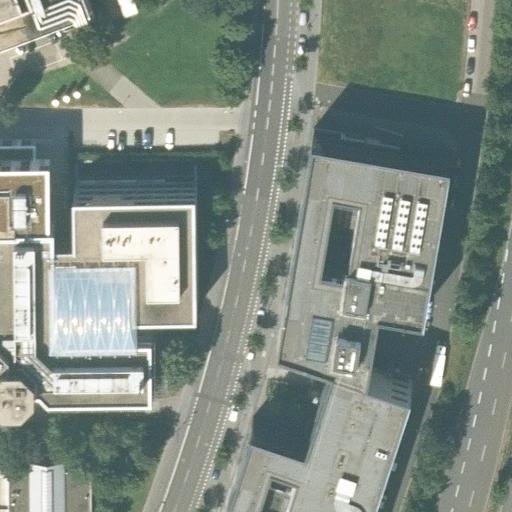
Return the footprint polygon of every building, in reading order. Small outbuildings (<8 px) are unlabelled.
[(0,0),(0,50),(4,49),(1,40),(61,18),(75,13),(91,7),(88,0),(0,0)] [(75,13),(61,18),(65,29),(79,23),(75,13)] [(253,417),(221,511),(368,511),(412,380),(370,364),(380,299),(425,306),(451,151),(313,128),(278,337),(333,354),(307,434),(253,417)] [(55,319),(55,246),(66,246),(75,246),(75,250),(78,249),(133,248),(133,275),(134,305),(169,305),(169,306),(198,306),(197,184),(74,186),(75,233),(70,233),(66,233),(55,233),(55,215),(51,215),(50,150),(36,150),(36,136),(0,136),(0,321),(15,336),(15,347),(23,347),(36,360),(37,379),(40,379),(49,387),(153,387),(152,326),(65,327),(60,323),(55,319)] [(0,386),(6,392),(20,391),(25,391),(37,379),(36,360),(23,347),(15,347),(11,347),(11,338),(0,328),(0,386)] [(30,471),(0,470),(0,511),(93,511),(93,467),(65,468),(65,459),(51,460),(47,460),(30,459),(30,471)]
